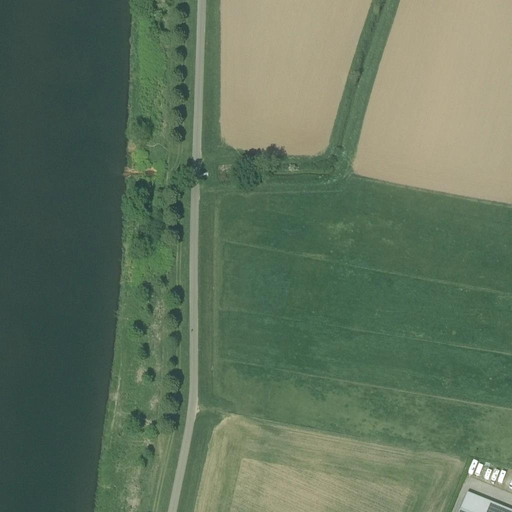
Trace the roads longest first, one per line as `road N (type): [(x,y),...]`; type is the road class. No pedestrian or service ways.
road 1 (unclassified): [(173,511),(192,398),(200,0)]
road 2 (track): [(194,190),(338,183),(396,0)]
